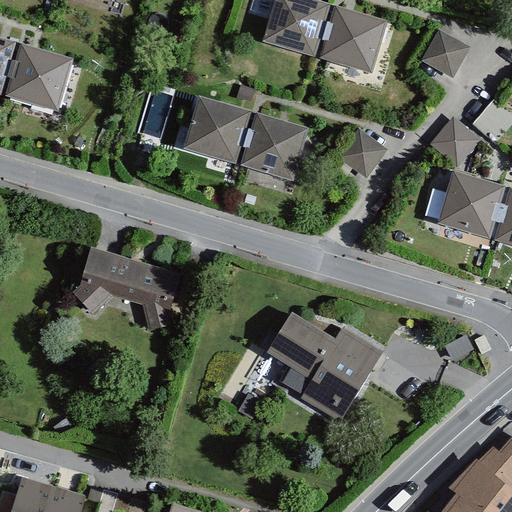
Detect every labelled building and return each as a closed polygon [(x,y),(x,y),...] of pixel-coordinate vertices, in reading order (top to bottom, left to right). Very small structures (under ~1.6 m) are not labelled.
[(325,45),(330,27),(326,26),(330,11),(293,0),(279,0),(266,45),(316,60),(320,44),(325,45)] [(334,29),(330,27),(325,45),(329,47),(325,61),(375,76),(389,27),(339,12),(334,29)] [(439,30),(421,62),(453,80),(471,48),(439,30)] [(9,84),(14,66),(10,65),(14,49),(0,44),(0,97),(4,82),(9,84)] [(18,67),(14,66),(9,84),(13,85),(8,100),(59,114),(73,65),(23,51),(18,67)] [(511,118),(494,105),(475,129),(497,146),(511,126),(511,118)] [(243,157),(248,139),(244,138),(249,122),(199,108),(184,157),(234,171),(239,156),(243,157)] [(452,116),(430,143),(457,165),(479,138),(452,116)] [(253,140),(248,139),(243,157),(247,158),(243,173),(294,188),(308,138),(257,124),(253,140)] [(358,129),(336,158),(366,181),(388,152),(358,129)] [(511,190),(459,175),(445,223),(500,238),(511,194),(511,190)] [(426,217),(436,220),(444,192),(434,189),(426,217)] [(511,194),(500,238),(511,241),(511,194)] [(89,283),(75,297),(96,318),(117,297),(145,305),(150,333),(178,327),(174,314),(185,278),(98,252),(89,283)] [(336,345),(290,318),(266,358),(312,385),(302,401),(343,425),(384,356),(344,332),(336,345)] [(445,347),(452,362),(474,351),(467,336),(445,347)] [(485,336),(474,341),(481,355),(492,350),(485,336)] [(511,511),(511,438),(499,453),(493,447),(448,491),(455,497),(443,511),(511,511)] [(47,511),(55,489),(22,480),(12,511),(47,511)] [(103,490),(91,487),(87,500),(100,504),(103,490)] [(82,511),(87,499),(55,489),(47,511),(82,511)] [(147,511),(150,503),(103,490),(100,504),(97,511),(147,511)]
